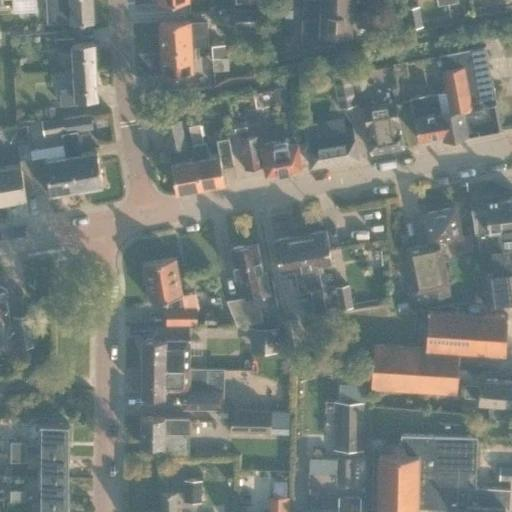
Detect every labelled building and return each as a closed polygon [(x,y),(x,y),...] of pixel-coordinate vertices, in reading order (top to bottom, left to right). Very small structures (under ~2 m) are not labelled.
[(47,0),(49,20),(72,18),(72,21),(94,20),(93,0),(47,0)] [(423,21),(419,3),(404,6),(408,24),(423,21)] [(351,32),(352,8),(302,5),(300,46),(337,39),(338,32),(351,32)] [(159,21),(161,46),(192,45),(191,19),(159,21)] [(211,31),(211,43),(226,43),(225,30),(211,31)] [(75,69),(97,68),(96,40),(75,41),(75,37),(58,37),(59,49),(74,48),(75,69)] [(226,55),(226,43),(211,43),(212,56),(226,55)] [(194,70),(192,45),(161,46),(162,72),(194,70)] [(475,121),(500,117),(487,45),(439,53),(446,90),(412,96),(416,115),(414,115),(418,138),(443,134),(443,138),(469,134),(468,131),(475,121)] [(351,67),(354,87),(367,85),(364,65),(351,67)] [(98,94),(97,68),(75,69),(75,89),(61,90),(61,101),(79,100),(78,95),(98,94)] [(333,73),(339,105),(356,102),(349,70),(333,73)] [(291,97),(288,83),(272,87),(275,101),(291,97)] [(164,120),(159,99),(146,102),(151,123),(164,120)] [(371,150),(403,144),(396,100),(364,106),(371,150)] [(56,113),(55,104),(44,105),(45,114),(56,113)] [(90,111),(63,116),(67,135),(63,136),(66,154),(70,153),(77,186),(102,182),(96,148),(81,151),(77,128),(93,125),(90,111)] [(62,130),(63,136),(67,135),(63,116),(62,114),(41,117),(44,133),(62,130)] [(162,121),(168,148),(187,144),(181,117),(162,121)] [(248,128),(247,117),(233,120),(235,130),(248,128)] [(354,124),(319,131),(317,119),(303,122),(311,164),(359,155),(354,124)] [(199,121),(190,123),(196,156),(202,184),(225,179),(222,164),(234,162),(228,134),(216,137),(219,151),(209,153),(206,139),(202,140),(199,121)] [(265,173),(303,166),(298,140),(283,143),(282,137),(261,141),(260,131),(240,135),(245,166),(264,163),(265,173)] [(50,191),(77,186),(70,153),(66,154),(45,158),(44,153),(32,155),(38,190),(49,188),(50,191)] [(26,193),(38,190),(32,155),(20,157),(21,161),(1,165),(0,164),(0,196),(1,200),(26,195),(26,193)] [(177,189),(202,184),(196,156),(171,161),(177,189)] [(511,195),(499,197),(499,195),(477,198),(477,200),(472,201),(485,297),(511,293),(511,195)] [(446,236),(463,233),(457,203),(423,210),(429,240),(407,244),(415,288),(448,281),(441,242),(447,241),(446,236)] [(327,228),(301,232),(311,288),(311,287),(315,310),(327,308),(319,261),(333,259),(327,228)] [(299,290),(311,288),(301,232),(276,237),(281,268),(295,266),(299,290)] [(267,267),(263,268),(258,240),(231,245),(237,275),(241,274),(245,293),(227,297),(238,322),(265,317),(260,292),(271,289),(267,267)] [(198,304),(185,304),(176,255),(144,261),(151,297),(166,295),(167,304),(167,321),(198,321),(198,304)] [(335,285),(339,306),(353,304),(348,282),(335,285)] [(431,297),(451,292),(449,285),(429,289),(431,297)] [(5,286),(0,286),(0,323),(10,321),(5,286)] [(453,379),(465,380),(466,379),(480,380),(480,375),(483,376),(483,370),(454,368),(455,351),(507,354),(509,310),(428,306),(427,321),(418,321),(417,343),(374,341),(372,385),(453,388),(453,379)] [(12,313),(17,345),(34,343),(30,311),(12,313)] [(217,312),(205,312),(205,322),(217,321),(217,312)] [(296,319),(283,321),(288,344),(301,342),(296,319)] [(250,324),(250,349),(279,350),(279,324),(250,324)] [(143,335),(143,364),(166,364),(190,365),(190,336),(143,335)] [(166,386),(185,386),(184,405),(222,406),(223,387),(206,387),(207,366),(190,365),(166,364),(143,364),(142,393),(166,393),(166,386)] [(490,399),(489,407),(510,408),(510,400),(511,400),(511,377),(483,376),(480,375),(480,380),(466,379),(465,380),(465,392),(479,394),(478,398),(490,399)] [(276,395),(290,396),(291,379),(277,379),(276,395)] [(334,398),(333,446),(365,446),(365,398),(334,398)] [(231,408),(230,429),(270,429),(270,408),(231,408)] [(288,408),(270,408),(270,429),(288,429),(288,408)] [(190,450),(190,414),(142,414),(142,443),(163,443),(163,450),(190,450)] [(41,421),(41,447),(69,447),(69,421),(41,421)] [(466,483),(476,484),(477,433),(402,431),(402,442),(395,442),(395,443),(380,443),(377,511),(419,511),(420,504),(465,505),(466,483)] [(26,447),(11,447),(11,459),(26,459),(26,447)] [(69,473),(69,447),(41,447),(41,473),(69,473)] [(337,454),(336,483),(361,483),(361,478),(367,478),(367,466),(361,466),(361,459),(354,459),(354,454),(337,454)] [(511,464),(500,464),(500,477),(511,477),(511,464)] [(41,473),(41,499),(69,499),(69,473),(41,473)] [(183,477),(183,499),(201,499),(201,478),(183,477)] [(289,511),(290,494),(278,494),(278,482),(270,482),(269,511),(289,511)] [(511,485),(476,484),(466,483),(465,505),(465,511),(506,511),(506,505),(510,506),(511,485)] [(11,487),(11,498),(26,498),(26,487),(11,487)] [(177,511),(177,489),(162,489),(162,509),(143,509),(142,511),(177,511)] [(361,511),(361,495),(339,495),(339,508),(308,508),(308,511),(361,511)] [(41,511),(69,511),(69,499),(41,499),(41,511)]
